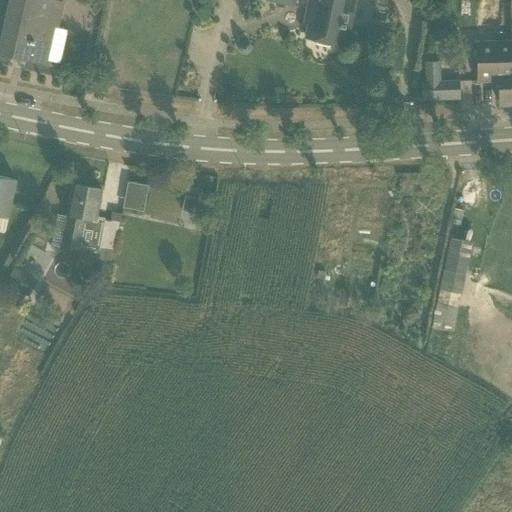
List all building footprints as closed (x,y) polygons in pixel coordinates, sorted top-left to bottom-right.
[(61,2),(50,0),(9,0),(0,43),(0,54),(47,65),(47,64),(46,63),(54,28),(56,28),(61,2)] [(305,38),(341,45),(344,28),(348,29),(353,0),(269,0),(293,5),(293,0),(309,0),(308,8),(312,9),(305,38)] [(476,41),(476,61),(477,81),(498,80),(499,104),(511,103),(511,39),(511,40),(476,41)] [(459,81),(440,81),(425,82),(421,82),(421,101),(460,99),(459,81)] [(0,216),(7,218),(15,180),(0,176),(0,216)] [(145,209),(148,183),(127,180),(123,207),(145,209)] [(97,217),(101,189),(72,184),(66,216),(56,214),(51,245),(61,246),(61,247),(79,251),(79,248),(98,251),(104,218),(97,217)] [(458,306),(462,291),(468,262),(472,242),(451,238),(445,271),(443,271),(432,328),(453,333),(458,306)] [(37,281),(14,268),(5,285),(8,286),(3,294),(20,304),(25,295),(28,297),(37,281)]
